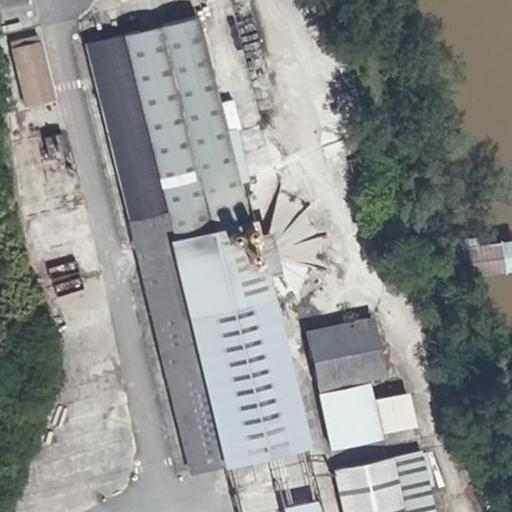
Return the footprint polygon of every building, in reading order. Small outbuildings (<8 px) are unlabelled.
[(186,481),(294,453),(248,262),(246,250),(220,143),(254,133),(225,14),(97,44),(91,25),(73,29),(132,270),(135,283),(186,481)] [(30,43),(0,48),(15,110),(44,104),(30,43)] [(54,139),(38,142),(42,160),(58,157),(54,139)] [(297,346),(310,401),(357,389),(371,384),(360,330),(297,346)] [(357,389),(310,401),(312,409),(359,397),(357,389)] [(371,451),(359,397),(312,409),(324,463),(371,451)] [(393,511),(384,472),(330,484),(337,511),(393,511)] [(312,511),(309,495),(276,502),(278,511),(312,511)]
